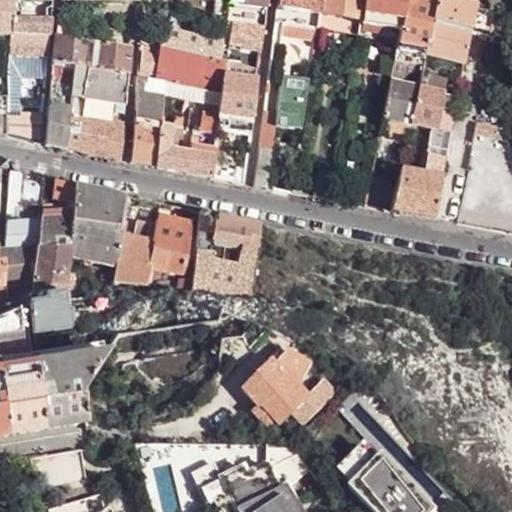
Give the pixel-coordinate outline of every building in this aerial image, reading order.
[(0,0),(0,37),(11,38),(12,35),(14,21),(15,3),(14,0),(0,0)] [(228,6),(267,11),(267,0),(227,0),(227,4),(228,6)] [(277,0),(276,9),(318,16),(320,0),(277,0)] [(320,0),(318,16),(361,22),(365,0),(320,0)] [(365,0),(361,22),(402,28),(408,1),(408,0),(365,0)] [(431,28),(470,37),(476,8),(445,0),(436,0),(436,7),(431,28)] [(431,28),(436,7),(430,6),(408,1),(402,28),(399,43),(398,47),(427,51),(431,28)] [(264,30),(267,11),(228,6),(226,22),(225,25),(238,27),(264,30)] [(476,8),(470,37),(481,40),(486,11),(476,8)] [(316,31),(318,16),(276,9),(273,36),(279,37),(277,47),(282,49),(274,115),(277,115),(276,120),(302,124),(305,102),(286,99),(288,86),(307,89),(314,42),(316,31)] [(165,14),(161,47),(221,62),(223,49),(225,25),(226,22),(165,14)] [(358,36),(361,22),(318,16),(316,31),(358,36)] [(14,21),(12,35),(50,38),(52,21),(47,22),(42,21),(21,21),(14,21)] [(358,36),(399,43),(402,28),(361,22),(358,36)] [(56,36),(73,40),(73,33),(73,23),(58,23),(56,36)] [(238,27),(236,52),(261,56),(265,29),(264,30),(238,27)] [(427,51),(426,57),(464,66),(470,37),(431,28),(427,51)] [(112,31),(98,30),(98,35),(97,44),(99,44),(110,46),(112,31)] [(150,32),(142,30),(141,33),(141,36),(149,38),(150,32)] [(98,35),(73,33),(73,40),(90,43),(97,44),(98,35)] [(11,38),(9,54),(47,59),(48,54),(50,38),(12,35),(11,38)] [(85,69),(90,43),(73,40),(56,36),(52,63),(76,68),(85,69)] [(0,55),(9,55),(9,54),(11,38),(0,37),(0,55)] [(161,47),(141,41),(140,53),(160,57),(161,47)] [(88,69),(95,71),(99,44),(97,44),(90,43),(85,69),(88,69)] [(128,77),(130,49),(110,46),(99,44),(95,71),(128,77)] [(161,47),(160,57),(157,83),(159,84),(159,85),(165,86),(222,97),(225,76),(226,64),(221,62),(161,47)] [(396,59),(425,63),(426,57),(427,51),(398,47),(396,59)] [(160,57),(140,53),(138,80),(140,80),(141,83),(144,84),(147,81),(157,83),(160,57)] [(9,54),(9,55),(9,74),(46,76),(47,59),(9,54)] [(425,63),(396,59),(391,80),(423,85),(425,75),(425,63)] [(50,86),(73,88),(76,68),(52,63),(50,86)] [(252,121),(258,81),(241,78),(243,68),(226,64),(225,76),(222,97),(221,107),(220,117),(220,118),(217,133),(250,137),(252,121)] [(72,97),(84,100),(88,69),(85,69),(76,68),(73,88),(72,97)] [(126,106),(128,77),(95,71),(88,69),(84,100),(117,105),(126,106)] [(422,90),(442,96),(445,79),(425,75),(423,85),(422,89),(422,90)] [(383,121),(412,127),(419,102),(421,102),(422,90),(422,89),(391,84),(390,92),(383,121)] [(163,100),(164,89),(137,86),(136,95),(163,100)] [(221,107),(222,97),(165,86),(164,89),(163,100),(215,107),(221,107)] [(412,127),(438,132),(443,102),(444,97),(442,96),(422,90),(421,102),(419,102),(412,127)] [(376,122),(383,123),(383,121),(390,92),(382,91),(376,122)] [(71,106),(72,97),(57,96),(49,95),(48,107),(70,110),(71,106)] [(160,129),(161,129),(162,126),(162,116),(163,100),(136,95),(134,127),(160,129)] [(115,120),(117,105),(84,100),(72,97),(71,106),(85,108),(85,114),(115,120)] [(0,136),(8,137),(8,114),(9,101),(8,99),(0,99),(0,136)] [(124,122),(126,106),(117,105),(115,120),(124,122)] [(121,162),(124,122),(115,120),(85,114),(85,108),(71,106),(70,110),(66,151),(91,156),(121,162)] [(57,149),(66,151),(70,110),(48,107),(46,147),(57,149)] [(255,187),(267,190),(276,120),(277,115),(274,115),(264,113),(255,187)] [(32,144),(40,146),(43,116),(8,114),(8,137),(32,144)] [(202,133),(217,136),(217,133),(220,118),(220,117),(214,116),(204,114),(202,133)] [(184,128),(185,118),(162,116),(162,126),(184,128)] [(393,139),(409,143),(412,127),(383,121),(383,123),(379,140),(392,143),(393,139)] [(212,179),(214,159),(182,153),(184,128),(162,126),(161,129),(160,129),(157,169),(189,175),(212,179)] [(142,166),(157,169),(160,129),(134,127),(131,164),(142,166)] [(502,136),(478,130),(475,141),(507,148),(502,136)] [(226,182),(230,152),(215,149),(214,159),(212,179),(226,182)] [(311,198),(326,202),(328,193),(332,174),(316,171),(311,198)] [(435,222),(442,179),(402,173),(392,214),(419,219),(435,222)] [(37,250),(42,222),(42,210),(42,208),(44,181),(34,180),(25,177),(19,176),(10,174),(9,174),(6,225),(5,252),(37,250)] [(61,185),(53,183),(51,203),(66,206),(66,207),(66,213),(70,213),(71,214),(74,188),(61,185)] [(300,196),(301,188),(292,186),(291,195),(300,196)] [(95,192),(74,188),(71,214),(71,221),(69,248),(69,257),(70,257),(115,266),(119,235),(123,198),(95,192)] [(336,203),(338,195),(328,193),(326,202),(336,203)] [(143,202),(123,198),(121,220),(140,224),(143,202)] [(114,275),(114,281),(147,285),(150,268),(186,275),(192,212),(179,209),(158,205),(151,240),(119,235),(115,266),(114,275)] [(42,210),(42,222),(70,221),(70,213),(66,213),(66,207),(42,208),(42,210)] [(199,214),(198,243),(212,246),(238,250),(256,254),(258,224),(227,218),(199,214)] [(69,248),(71,221),(70,221),(42,222),(37,250),(69,248)] [(212,246),(198,243),(197,264),(211,265),(212,261),(212,246)] [(238,250),(212,246),(212,261),(237,266),(238,250)] [(69,248),(37,250),(34,279),(36,279),(68,275),(68,271),(70,257),(69,257),(69,248)] [(34,279),(37,250),(5,252),(0,252),(0,266),(4,266),(1,287),(12,285),(34,279)] [(256,254),(238,250),(237,266),(254,270),(256,254)] [(211,265),(197,264),(195,294),(194,296),(254,299),(254,282),(255,272),(254,270),(237,266),(212,261),(211,265)] [(114,275),(104,274),(102,283),(102,292),(113,289),(114,281),(114,275)] [(68,275),(36,279),(38,292),(55,291),(59,291),(61,290),(66,290),(68,275)] [(34,279),(12,285),(11,303),(22,298),(22,296),(38,292),(36,279),(34,279)] [(86,280),(71,280),(71,292),(86,294),(86,280)] [(102,283),(93,283),(93,292),(102,292),(102,283)] [(41,302),(23,304),(24,307),(24,312),(28,331),(28,332),(29,334),(34,333),(69,328),(66,313),(63,313),(61,302),(60,294),(40,298),(41,302)] [(14,310),(0,315),(0,365),(22,361),(15,317),(14,310)] [(80,392),(106,355),(74,360),(57,362),(33,367),(44,430),(85,423),(86,423),(80,392)] [(290,378),(300,389),(308,371),(285,361),(274,370),(285,381),(290,378)] [(44,430),(33,367),(29,367),(0,371),(0,386),(8,435),(44,430)] [(271,367),(242,395),(258,411),(259,412),(261,409),(275,423),(280,428),(292,417),(308,401),(298,391),(300,389),(290,378),(285,381),(274,370),(271,367)] [(0,436),(8,435),(0,386),(0,436)] [(336,398),(324,386),(308,401),(292,417),(304,429),(336,398)] [(275,423),(261,409),(259,412),(258,411),(252,417),(266,431),(275,423)] [(348,485),(375,511),(433,511),(435,508),(380,452),(377,456),(367,445),(341,471),(351,482),(348,485)] [(216,468),(193,477),(209,509),(216,506),(219,511),(303,511),(290,491),(311,474),(291,449),(268,449),(267,468),(249,477),(245,470),(223,482),(216,468)] [(90,470),(89,466),(74,469),(76,479),(93,476),(92,470),(90,470)]
